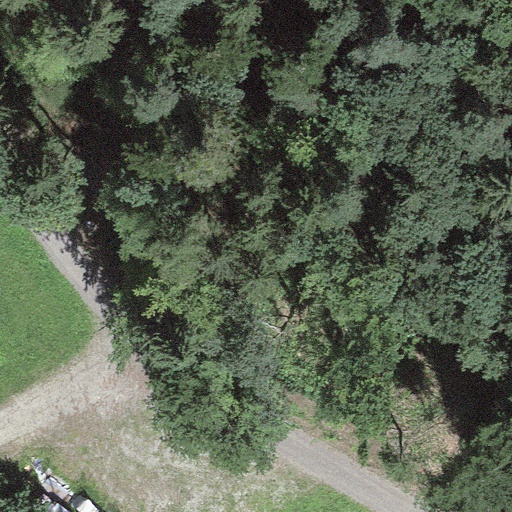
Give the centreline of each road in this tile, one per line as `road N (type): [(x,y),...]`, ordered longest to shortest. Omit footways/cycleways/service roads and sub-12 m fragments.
road 1 (track): [(415,511),(146,349),(0,99)]
road 2 (track): [(0,441),(146,349)]
